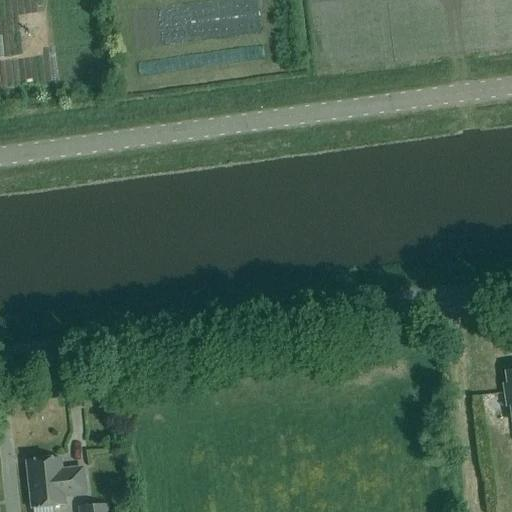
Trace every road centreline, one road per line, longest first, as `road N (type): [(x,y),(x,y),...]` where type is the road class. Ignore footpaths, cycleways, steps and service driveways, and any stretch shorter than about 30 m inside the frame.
road 1 (tertiary): [(511,79),(0,153)]
road 2 (tertiary): [(0,357),(511,289)]
